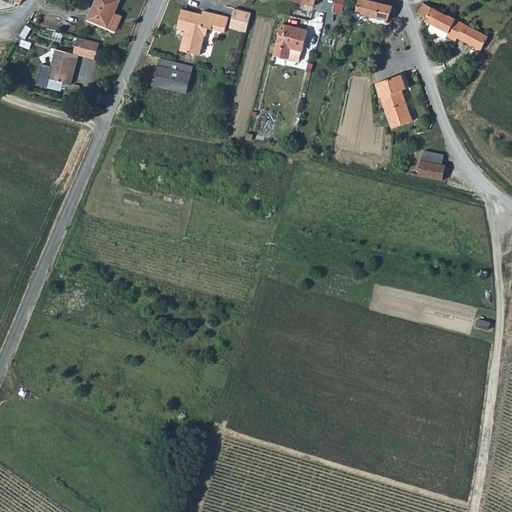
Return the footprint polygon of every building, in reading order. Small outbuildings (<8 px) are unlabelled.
[(117,0),(93,0),(86,18),(106,26),(112,12),(117,0)] [(388,17),(391,4),(373,0),(358,0),(356,11),(388,17)] [(256,6),(239,3),(237,22),(250,25),(256,6)] [(480,47),(486,34),(431,5),(424,19),(447,30),(445,33),(454,38),(456,35),(480,47)] [(183,29),(181,36),(201,40),(202,34),(204,34),(206,27),(223,31),(226,16),(201,10),(200,13),(179,8),(175,27),(183,29)] [(119,15),(112,12),(106,26),(112,29),(119,15)] [(278,53),(286,22),(281,21),(274,52),(278,53)] [(291,45),(303,47),(308,27),(286,22),(278,53),(288,55),(291,45)] [(178,49),(198,53),(201,40),(181,36),(178,49)] [(98,44),(75,40),(70,55),(93,60),(98,44)] [(303,47),(291,45),(288,55),(299,58),(300,58),(303,47)] [(69,85),(75,56),(70,55),(53,51),(46,80),(69,85)] [(150,84),(184,92),(191,64),(158,56),(150,84)] [(406,87),(401,72),(375,81),(390,126),(411,119),(401,89),(406,87)] [(442,163),(443,154),(424,150),(419,174),(442,179),(444,163),(442,163)]
